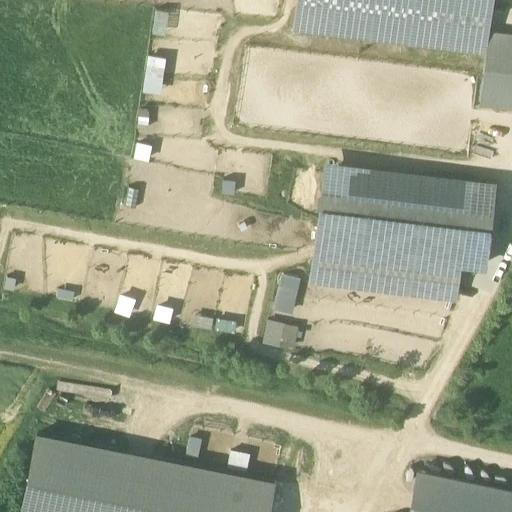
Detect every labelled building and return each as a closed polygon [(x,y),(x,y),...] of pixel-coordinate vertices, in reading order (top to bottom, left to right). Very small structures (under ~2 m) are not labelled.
[(489,0),(296,0),(293,27),(483,50),(486,28),(489,0)] [(511,30),(486,28),(479,95),(511,97),(511,30)] [(147,51),(141,87),(159,90),(164,54),(147,51)] [(467,189),(324,172),(311,279),(454,296),(467,189)] [(265,318),(262,341),(294,345),(297,322),(265,318)] [(272,511),(281,473),(40,421),(20,511),(272,511)] [(411,511),(511,511),(511,489),(421,470),(411,511)]
